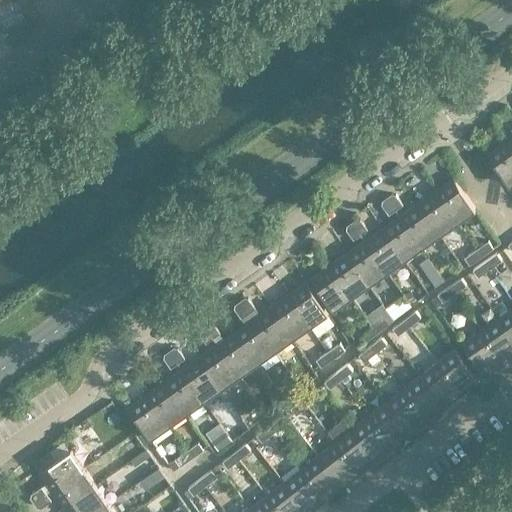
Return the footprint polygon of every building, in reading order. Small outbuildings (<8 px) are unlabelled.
[(511,182),(511,149),(506,140),(487,153),(509,184),(511,182)] [(475,208),(453,177),(435,190),(457,221),(475,208)] [(457,221),(435,190),(418,202),(440,233),(457,221)] [(396,193),(392,193),(387,196),(396,208),(403,203),(396,193)] [(396,208),(387,196),(382,199),(382,203),(389,213),(396,208)] [(440,233),(418,202),(400,214),(422,246),(440,233)] [(422,246),(400,214),(382,227),(404,258),(422,246)] [(360,218),(356,217),(352,221),(360,233),(368,228),(360,218)] [(360,233),(352,221),(347,224),(346,228),(353,238),(360,233)] [(404,258),(382,227),(365,239),(387,271),(404,258)] [(387,271),(365,239),(347,252),(369,283),(387,271)] [(488,240),(476,248),(481,255),(493,247),(488,240)] [(481,255),(476,248),(464,256),(469,264),(481,255)] [(369,283),(347,252),(329,264),(351,295),(369,283)] [(502,259),(497,252),(485,260),(490,267),(502,259)] [(490,267),(485,260),(473,269),(478,276),(490,267)] [(453,261),(446,265),(452,274),(459,269),(453,261)] [(351,295),(329,264),(311,277),(333,308),(351,295)] [(437,268),(428,274),(436,285),(444,279),(437,268)] [(466,284),(461,277),(449,285),(454,292),(466,284)] [(328,312),(306,280),(288,293),(310,325),(328,312)] [(454,292),(449,285),(437,293),(442,301),(454,292)] [(416,298),(410,289),(404,294),(410,302),(416,298)] [(310,325),(288,293),(270,306),(292,337),(310,325)] [(248,297),(244,296),(239,300),(248,312),(255,307),(248,297)] [(248,312),(239,300),(235,303),(234,307),(241,317),(248,312)] [(292,337),(270,306),(252,318),(275,349),(292,337)] [(511,306),(498,317),(511,336),(511,306)] [(421,316),(415,309),(404,318),(409,325),(421,316)] [(383,316),(372,325),(377,332),(389,323),(383,316)] [(511,353),(511,336),(498,317),(480,329),(502,360),(511,353)] [(275,349),(252,318),(235,331),(257,362),(275,349)] [(409,325),(404,318),(392,327),(398,334),(409,325)] [(213,322),(209,321),(204,325),(213,337),(220,332),(213,322)] [(213,337),(204,325),(199,328),(199,332),(206,342),(213,337)] [(377,332),(372,325),(360,334),(366,340),(377,332)] [(502,360),(480,329),(462,342),(484,373),(502,360)] [(257,362),(235,331),(217,343),(239,374),(257,362)] [(387,343),(381,336),(370,345),(375,352),(387,343)] [(340,342),(328,350),(333,357),(345,349),(340,342)] [(239,374),(217,343),(199,355),(221,387),(239,374)] [(375,352),(370,345),(358,354),(364,361),(375,352)] [(178,347),(174,346),(169,349),(178,362),(185,357),(178,347)] [(478,377),(455,347),(437,361),(461,391),(478,377)] [(178,362),(169,349),(164,353),(164,357),(171,367),(178,362)] [(333,357),(328,350),(316,358),(321,366),(333,357)] [(221,387),(199,355),(182,368),(204,399),(221,387)] [(461,391),(437,361),(420,374),(443,404),(461,391)] [(353,369),(347,362),(336,372),(341,378),(353,369)] [(204,399),(182,368),(164,380),(186,412),(204,399)] [(341,378),(336,372),(324,380),(330,387),(341,378)] [(443,404),(420,374),(403,387),(426,418),(443,404)] [(186,412),(164,380),(146,393),(168,424),(186,412)] [(426,418),(403,387),(386,401),(409,431),(426,418)] [(319,396),(313,389),(302,398),(307,405),(319,396)] [(168,424),(146,393),(128,405),(150,437),(168,424)] [(307,405),(302,398),(290,407),(296,414),(307,405)] [(409,431),(386,401),(369,414),(392,444),(409,431)] [(392,444),(369,414),(352,427),(375,457),(392,444)] [(285,423),(279,416),(268,425),(273,432),(285,423)] [(273,432),(268,425),(256,434),(262,441),(273,432)] [(375,457),(352,427),(335,441),(358,471),(375,457)] [(212,440),(218,449),(232,439),(225,430),(212,440)] [(198,441),(186,449),(192,457),(203,448),(198,441)] [(358,471),(335,441),(318,454),(341,484),(358,471)] [(251,449),(245,442),(234,451),(239,458),(251,449)] [(56,458),(52,453),(50,450),(34,462),(52,488),(84,467),(71,448),(56,458)] [(192,457),(186,449),(175,458),(180,465),(192,457)] [(239,458),(234,451),(222,460),(227,467),(239,458)] [(341,484),(318,454),(301,467),(324,497),(341,484)] [(96,484),(84,467),(52,488),(65,506),(96,484)] [(149,474),(155,482),(165,475),(159,467),(149,474)] [(324,497),(301,467),(284,481),(307,511),(324,497)] [(216,476),(211,469),(200,478),(205,485),(216,476)] [(205,485),(200,478),(188,487),(194,494),(205,485)] [(305,511),(307,511),(284,481),(267,494),(280,511),(305,511)] [(93,511),(108,502),(96,484),(65,506),(68,511),(93,511)] [(31,492),(30,496),(34,501),(46,492),(41,485),(31,492)] [(51,499),(46,492),(34,501),(37,506),(41,507),(51,499)] [(280,511),(267,494),(250,507),(253,511),(280,511)] [(115,511),(108,502),(93,511),(115,511)]
